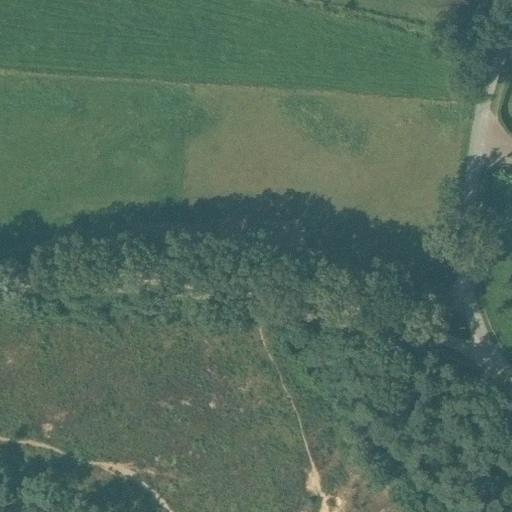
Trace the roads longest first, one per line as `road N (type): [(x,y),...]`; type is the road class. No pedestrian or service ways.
road 1 (track): [(0,285),(134,277),(318,304),(427,331),(502,371)]
road 2 (unclassified): [(511,378),(479,328),(466,261),(479,125),(511,36)]
